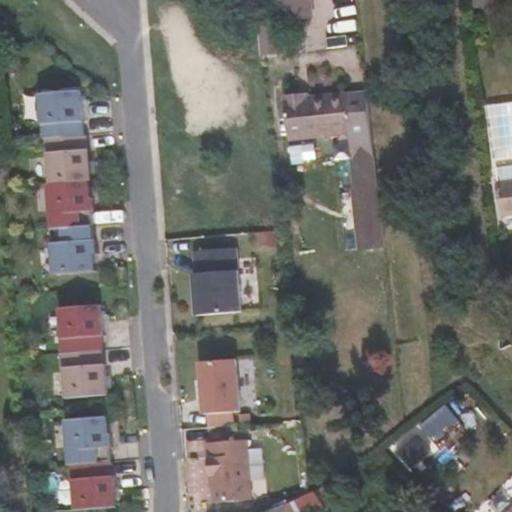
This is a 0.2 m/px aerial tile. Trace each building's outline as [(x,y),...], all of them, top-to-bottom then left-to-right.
[(309,0),(276,0),(277,4),(279,19),(286,19),(311,17),(309,0)] [(281,22),(269,23),(273,54),(283,53),(281,22)] [(269,23),(260,23),(263,55),(273,54),(269,23)] [(46,137),(85,134),(82,90),(40,92),(43,137),(46,137)] [(283,150),(302,148),(297,103),(295,103),(294,100),(278,101),(283,150)] [(283,150),(278,101),(269,102),(275,150),(283,150)] [(338,168),(351,167),(345,102),(333,103),(333,101),(297,103),(302,148),(336,146),(338,168)] [(351,167),(354,191),(359,251),(373,250),(366,190),(360,133),(356,101),(345,102),(351,167)] [(371,101),(356,101),(360,133),(366,190),(373,250),(387,248),(381,188),(371,101)] [(51,183),(91,180),(93,180),(91,148),(89,149),(88,134),(85,134),(46,137),(47,152),(49,152),(51,183)] [(511,166),(498,168),(500,184),(503,215),(511,214),(511,166)] [(93,225),(94,225),(93,211),(95,211),(94,197),(92,198),(91,180),(51,183),(49,183),(52,228),(93,225)] [(52,228),(51,228),(54,273),(96,271),(95,253),(98,253),(97,239),(94,240),(93,225),(52,228)] [(196,252),(198,274),(195,274),(199,315),(243,311),(238,248),(196,252)] [(61,339),(62,354),(103,351),(104,351),(103,336),(104,336),(102,305),(61,308),(63,339),(61,339)] [(312,312),(302,313),(303,323),(313,323),(312,312)] [(303,323),(302,313),(295,314),(297,333),(314,331),(313,323),(303,323)] [(62,354),(61,354),(62,369),(65,369),(67,399),(109,396),(106,364),(104,364),(103,351),(62,354)] [(238,359),(202,362),(206,414),(241,411),(238,359)] [(70,466),(71,466),(113,462),(111,448),(114,448),(113,434),(110,434),(108,417),(66,420),(70,466)] [(424,434),(404,452),(416,465),(436,447),(424,434)] [(248,440),(209,443),(211,474),(215,474),(217,502),(253,499),(248,440)] [(113,462),(71,466),(72,481),(74,481),(76,511),(118,507),(116,476),(114,476),(113,462)] [(307,497),(268,511),(335,511),(318,493),(307,497)]
